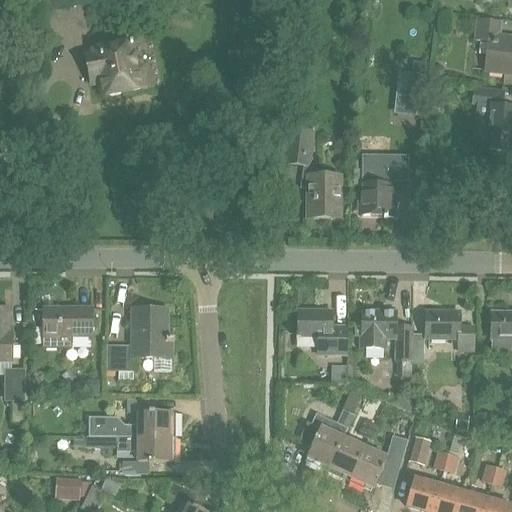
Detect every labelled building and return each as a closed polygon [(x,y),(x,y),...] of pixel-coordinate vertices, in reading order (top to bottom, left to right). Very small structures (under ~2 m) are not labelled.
[(40,10),(41,14),(77,7),(75,0),(30,0),(33,11),(40,10)] [(508,10),(511,10),(511,0),(481,0),(482,1),(508,4),(508,10)] [(503,87),(511,87),(511,38),(496,37),(498,23),(477,21),(475,41),(487,42),(484,72),(504,75),(503,87)] [(98,85),(101,98),(143,89),(139,68),(133,69),(128,45),(91,52),(92,57),(85,58),(90,86),(98,85)] [(412,62),(410,75),(424,76),(426,64),(412,62)] [(436,80),(441,80),(445,77),(445,72),(442,68),(437,68),(434,71),(433,76),(436,80)] [(488,151),(511,153),(511,109),(500,108),(501,94),(473,91),(471,106),(477,107),(474,138),(489,140),(488,151)] [(306,220),(337,220),(337,179),(308,179),(308,168),(309,168),(313,133),(286,130),(282,165),(304,167),(300,189),(306,190),(306,220)] [(383,217),(383,221),(388,221),(388,219),(397,219),(397,184),(388,172),(380,172),(380,167),(375,162),(369,162),(364,167),(364,187),(361,187),(361,217),(383,217)] [(0,362),(12,362),(12,334),(9,334),(9,310),(0,309),(0,362)] [(45,348),(70,348),(71,337),(92,338),(92,310),(44,310),(45,348)] [(119,372),(119,381),(133,381),(133,372),(133,359),(171,359),(171,339),(167,339),(167,311),(133,311),(132,348),(118,348),(118,372),(119,372)] [(297,350),(315,350),(316,360),(346,360),(346,327),(334,328),(334,313),(333,313),(298,312),(297,350)] [(398,379),(412,379),(412,329),(396,329),(396,313),(362,313),(362,323),(355,323),(355,339),(360,339),(360,351),(387,351),(387,340),(396,340),(395,362),(398,362),(398,379)] [(456,341),(456,355),(474,355),(474,325),(461,325),(461,314),(427,314),(426,340),(456,341)] [(511,314),(492,314),(491,341),(492,341),(492,355),(497,359),(509,358),(511,356),(511,314)] [(412,357),(412,367),(425,367),(425,357),(412,357)] [(4,371),(4,394),(6,394),(6,401),(23,401),(23,394),(26,394),(26,371),(4,371)] [(100,393),(100,380),(87,380),(87,393),(100,393)] [(397,406),(406,409),(410,396),(400,393),(399,397),(389,394),(386,403),(396,407),(397,406)] [(138,415),(138,439),(176,439),(176,414),(149,414),(149,401),(127,401),(127,402),(123,402),(123,408),(128,408),(127,415),(138,415)] [(323,465),(331,468),(344,439),(345,439),(355,417),(343,412),(337,425),(316,415),(311,425),(307,423),(298,444),(312,451),(306,464),(321,470),(323,465)] [(475,435),(490,437),(493,416),(478,414),(475,435)] [(453,432),(468,434),(470,417),(455,415),(453,432)] [(370,441),(376,428),(366,423),(360,436),(370,441)] [(103,450),(103,451),(118,451),(118,439),(85,438),(84,438),(83,450),(96,450),(103,450)] [(387,458),(366,449),(353,478),(351,484),(365,490),(368,485),(374,488),(375,485),(394,490),(408,442),(392,438),(387,458)] [(138,439),(138,464),(176,464),(176,439),(138,439)] [(366,449),(355,444),(345,439),(344,439),(331,468),(328,474),(343,480),(345,475),(353,478),(366,449)] [(409,463),(424,467),(431,443),(416,439),(409,463)] [(7,450),(0,454),(0,461),(1,464),(11,458),(7,450)] [(433,470),(443,473),(448,456),(438,453),(433,470)] [(443,473),(454,476),(458,459),(448,456),(443,473)] [(482,484),(492,487),(496,470),(486,467),(482,484)] [(492,487),(502,489),(506,473),(496,470),(492,487)] [(408,507),(424,511),(432,511),(439,487),(416,480),(408,507)] [(174,502),(168,511),(198,511),(193,509),(199,497),(172,484),(165,498),(174,502)] [(432,511),(457,511),(463,494),(439,487),(432,511)] [(81,509),(86,511),(96,511),(106,495),(92,488),(81,509)] [(457,511),(483,511),(486,501),(463,494),(457,511)] [(483,511),(510,511),(511,508),(486,501),(483,511)]
